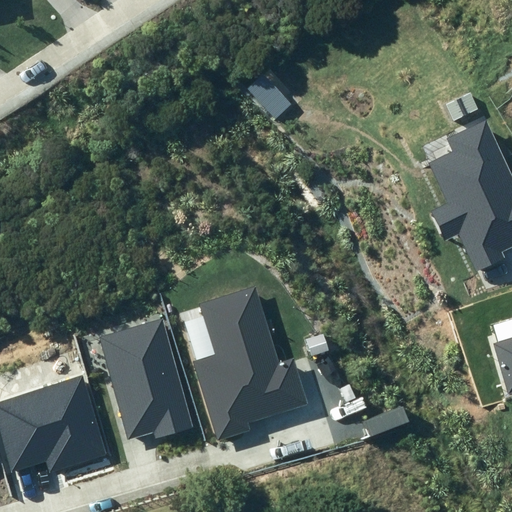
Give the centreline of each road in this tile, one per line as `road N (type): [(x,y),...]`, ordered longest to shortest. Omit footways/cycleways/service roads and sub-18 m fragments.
road 1 (residential): [(0,103),(157,0)]
road 2 (residential): [(207,456),(29,511)]
